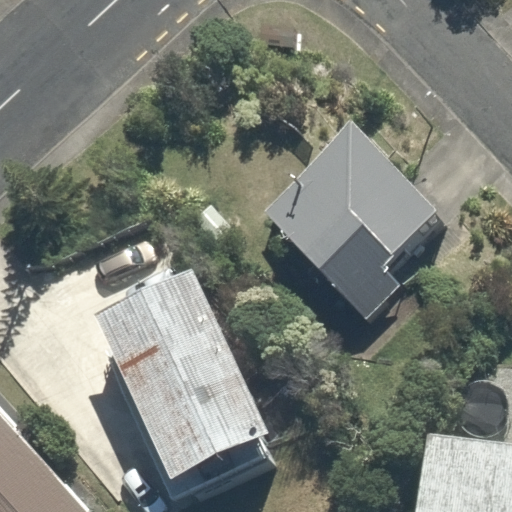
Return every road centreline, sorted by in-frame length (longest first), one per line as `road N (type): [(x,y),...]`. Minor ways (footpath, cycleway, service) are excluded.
road 1 (residential): [(126,0),(0,116)]
road 2 (residential): [(407,0),(511,119)]
